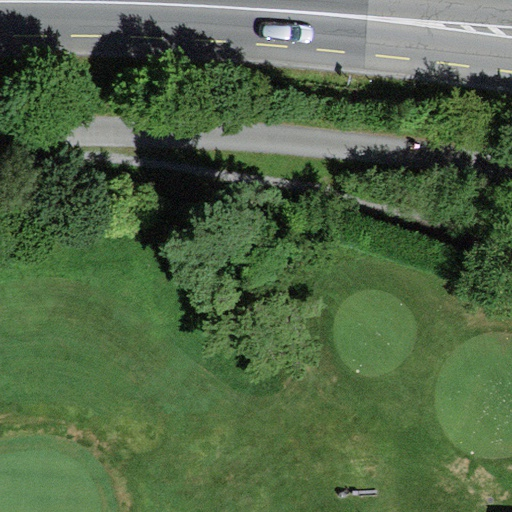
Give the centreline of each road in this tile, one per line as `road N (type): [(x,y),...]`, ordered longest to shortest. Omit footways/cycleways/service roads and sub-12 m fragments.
road 1 (unknown): [(113,138),(128,159),(406,217),(511,256)]
road 2 (secondary): [(304,12),(0,1)]
road 3 (secondary): [(304,12),(511,56)]
road 4 (secondary): [(511,10),(304,12)]
